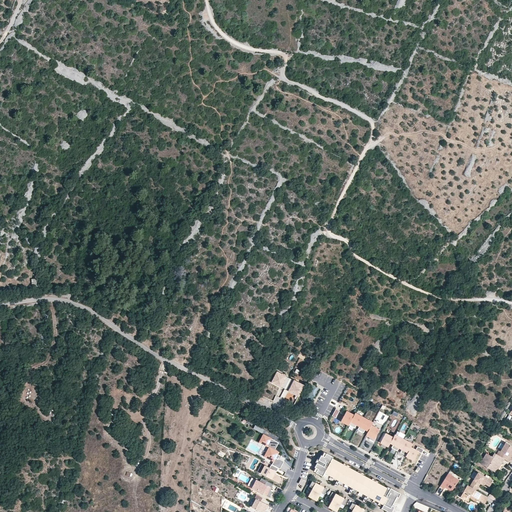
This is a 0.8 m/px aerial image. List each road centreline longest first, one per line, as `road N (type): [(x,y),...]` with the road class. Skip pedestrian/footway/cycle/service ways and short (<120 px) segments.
road 1 (track): [(511,306),(404,284),(329,236),(326,227),(373,125),(284,80),(279,73),(288,55),(239,45),(219,32),(204,0)]
road 2 (unclassified): [(0,305),(56,298),(87,305),(163,359),(300,428)]
